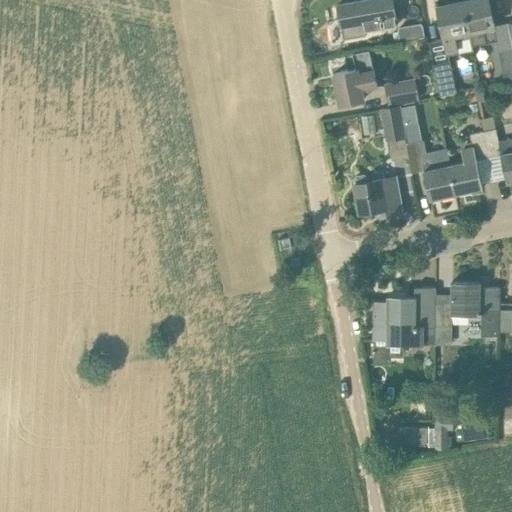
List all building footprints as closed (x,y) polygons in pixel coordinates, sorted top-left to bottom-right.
[(379,0),(361,0),(338,4),(342,25),(344,39),(366,35),(365,30),(373,28),(384,26),(398,24),(396,15),(393,0),(382,0),(379,1),(379,0)] [(489,0),(466,0),(463,1),(470,32),(470,31),(473,45),(496,40),(505,81),(511,79),(511,32),(510,22),(495,25),(489,0)] [(469,32),(470,32),(463,1),(438,6),(445,37),(446,39),(429,42),(434,64),(441,95),(457,92),(449,53),(473,49),(469,32)] [(399,29),(398,29),(400,42),(425,37),(423,25),(422,25),(421,23),(399,27),(399,29)] [(339,104),(359,100),(364,99),(362,88),(378,85),(370,49),(353,52),(353,53),(357,69),(334,73),(340,102),(339,103),(339,104)] [(415,77),(385,83),(389,105),(420,99),(415,77)] [(401,105),(381,109),(387,141),(407,137),(405,126),(401,105)] [(499,141),(496,128),(494,116),(483,118),(485,130),(483,131),(489,157),(501,154),(507,182),(511,180),(511,138),(509,139),(499,141)] [(419,123),(405,126),(407,137),(408,143),(422,140),(419,123)] [(477,159),(489,157),(483,131),(471,134),(473,147),(464,149),(466,161),(450,164),(457,193),(483,187),(477,159)] [(457,193),(450,164),(448,147),(428,151),(425,139),(422,140),(408,143),(405,144),(411,173),(424,170),(430,199),(457,193)] [(381,179),(381,178),(369,180),(369,176),(365,174),(357,175),(354,179),(360,213),(375,210),(375,214),(380,217),(403,213),(397,176),(381,179)] [(290,237),(279,239),(281,247),(291,245),(290,237)] [(452,314),(452,320),(471,320),(471,314),(482,314),(482,335),(485,335),(498,335),(499,336),(500,311),(500,309),(500,287),(480,286),(480,281),(452,281),(452,314)] [(435,344),(436,301),(436,287),(415,286),(415,295),(388,295),(388,301),(374,300),(374,339),(390,339),(390,344),(435,344)] [(436,443),(436,448),(448,448),(448,429),(454,429),(454,416),(449,416),(437,415),(437,426),(436,443)] [(425,426),(397,426),(397,443),(425,443),(425,426)]
